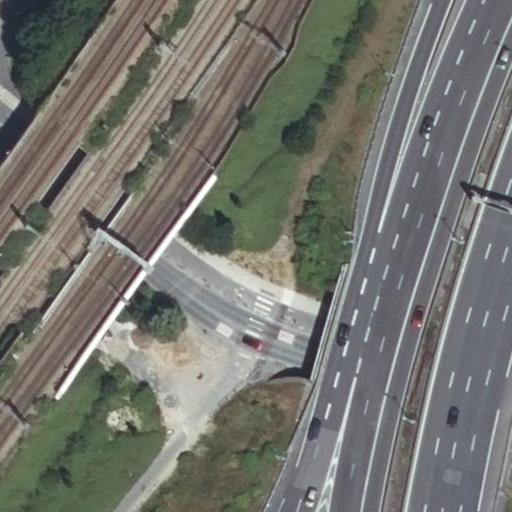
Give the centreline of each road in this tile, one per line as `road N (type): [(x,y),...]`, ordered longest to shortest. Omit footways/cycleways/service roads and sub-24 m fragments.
road 1 (tertiary): [(0,143),(261,324),(511,414)]
road 2 (trunk): [(511,48),(410,340),(372,511)]
road 3 (trunk): [(452,101),(366,405),(347,511)]
road 4 (trunk): [(438,511),(511,238)]
road 5 (trunk): [(442,0),(392,151),(368,269)]
road 6 (trunk): [(368,269),(296,511)]
road 7 (trunk): [(452,101),(368,269)]
